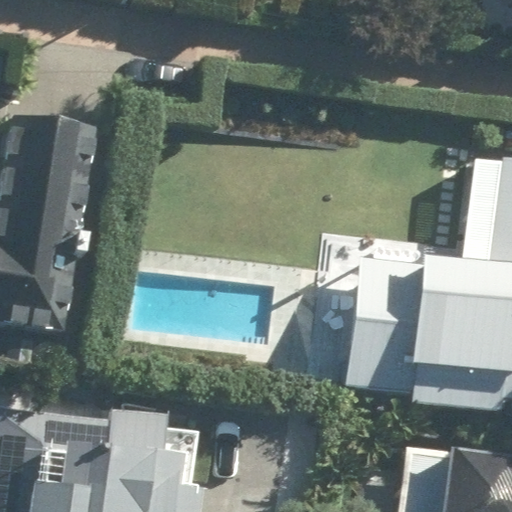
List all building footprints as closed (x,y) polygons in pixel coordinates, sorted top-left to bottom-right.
[(511,0),(490,0),(488,26),(511,29),(511,0)] [(0,276),(61,286),(66,253),(90,256),(110,129),(17,114),(1,216),(0,215),(0,276)] [(478,264),(362,256),(352,394),(511,404),(511,170),(484,169),(478,264)] [(123,421),(0,411),(0,511),(182,511),(185,489),(199,490),(203,433),(172,431),(173,416),(123,413),(123,421)] [(511,511),(511,460),(413,452),(407,511),(511,511)]
